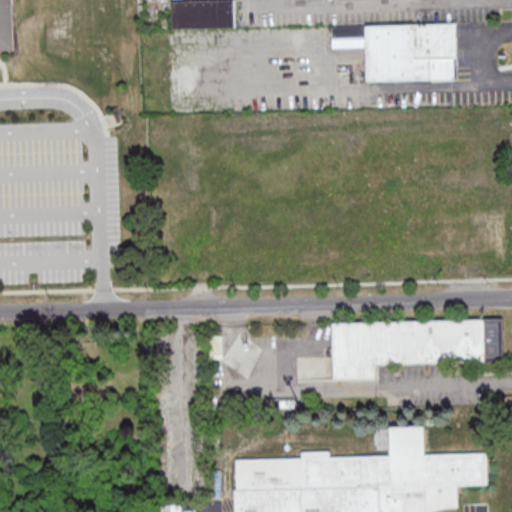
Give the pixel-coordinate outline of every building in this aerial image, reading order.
[(0,0),(0,48),(13,48),(11,0),(0,0)] [(236,0),(173,0),(173,28),(236,28),(236,0)] [(364,25),(455,22),(456,57),(454,57),(454,78),(366,81),(364,25)] [(361,38),(361,25),(332,25),(332,38),(361,38)] [(376,363),(503,362),(502,319),(334,321),(334,378),(376,378),(376,363)] [(234,511),(233,458),(301,457),(301,452),(329,451),(329,457),(391,455),(390,426),(425,425),(426,454),(486,452),(487,484),(456,485),(457,506),(446,507),(432,511),(430,511),(234,511)]
